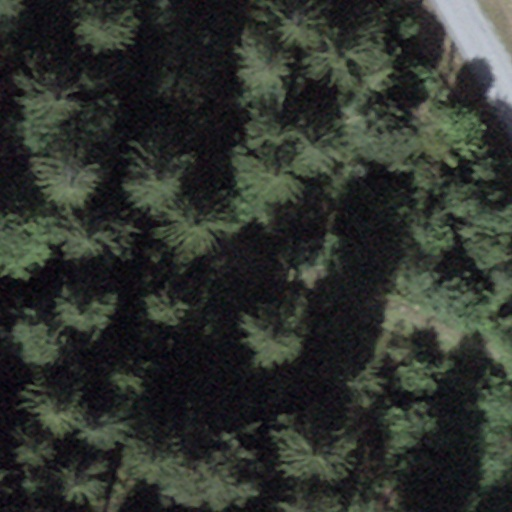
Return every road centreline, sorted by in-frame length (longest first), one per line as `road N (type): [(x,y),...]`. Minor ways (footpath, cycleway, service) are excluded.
road 1 (track): [(0,145),(452,339),(511,373)]
road 2 (unclassified): [(450,0),(511,105)]
